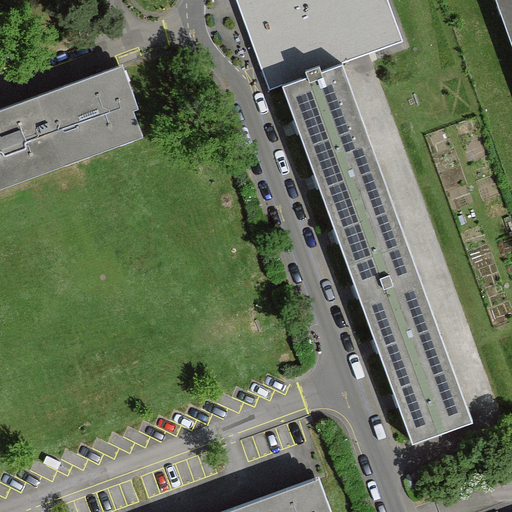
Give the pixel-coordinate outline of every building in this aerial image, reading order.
[(254,0),(285,84),(344,62),(399,43),(383,0),(254,0)] [(511,0),(498,0),(511,33),(511,32),(511,0)] [(40,93),(65,164),(144,135),(135,109),(140,107),(126,69),(124,62),(40,93)] [(344,62),(285,84),(310,153),(368,132),(344,62)] [(0,107),(0,187),(65,164),(40,93),(0,107)] [(368,132),(310,153),(329,207),(388,186),(368,132)] [(388,186),(329,207),(349,262),(409,241),(388,186)] [(429,296),(409,241),(349,262),(370,318),(429,296)] [(449,350),(429,296),(370,318),(389,372),(449,350)] [(474,419),(449,350),(389,372),(414,442),(474,419)] [(333,511),(320,475),(236,506),(238,511),(333,511)]
